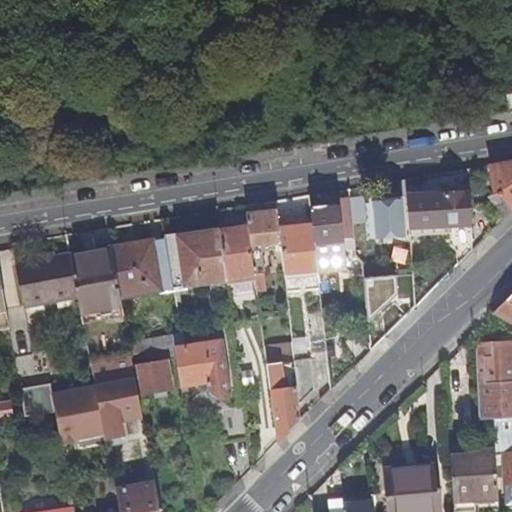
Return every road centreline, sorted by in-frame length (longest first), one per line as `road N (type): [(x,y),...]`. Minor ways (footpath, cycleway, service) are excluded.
road 1 (residential): [(0,222),(511,140)]
road 2 (tertiary): [(248,511),(406,353),(511,261)]
